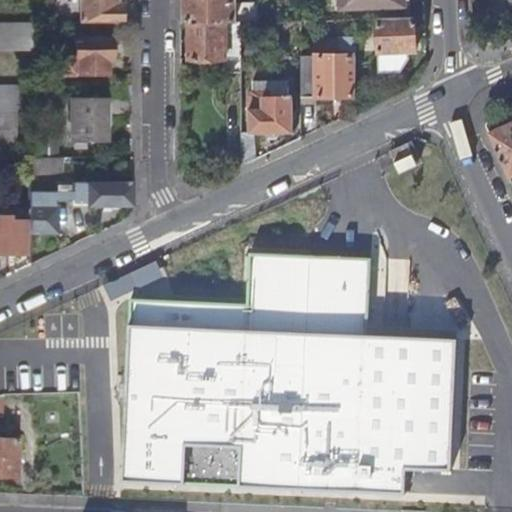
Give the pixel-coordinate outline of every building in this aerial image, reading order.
[(80,0),(81,22),(121,22),(120,4),(114,4),(114,0),(80,0)] [(190,22),(241,21),(252,22),(252,10),(235,10),(234,0),(186,0),(186,22),(190,22)] [(380,68),(415,67),(417,64),(416,17),(378,19),(380,68)] [(329,29),(356,27),(356,20),(328,20),(329,29)] [(190,59),(223,60),(223,74),(241,74),(241,58),(241,43),(241,21),(190,22),(190,59)] [(0,48),(32,48),(32,22),(0,22),(0,48)] [(344,56),(356,55),(356,37),(343,37),(344,56)] [(60,59),(61,75),(106,74),(106,60),(111,60),(111,40),(75,40),(75,59),(60,59)] [(256,43),(241,43),(241,58),(256,58),(256,43)] [(302,97),(357,97),(356,55),(344,56),(302,56),(302,97)] [(266,98),(289,97),(289,81),(260,81),(260,91),(266,91),(266,98)] [(0,110),(21,110),(21,85),(0,85),(0,110)] [(256,133),(293,131),(293,97),(289,97),(266,98),(266,91),(260,91),(255,90),(249,95),(250,133),(241,133),(241,164),(257,159),(256,133)] [(105,139),(105,98),(71,98),(71,139),(105,139)] [(0,144),(16,145),(16,115),(0,114),(0,144)] [(511,123),(488,133),(509,180),(511,178),(511,123)] [(30,183),(55,183),(62,184),(63,158),(30,158),(30,160),(30,172),(30,183)] [(30,233),(57,233),(57,206),(55,206),(55,183),(30,183),(30,189),(30,208),(30,233)] [(78,206),(131,206),(131,183),(70,183),(70,200),(78,200),(78,206)] [(248,427),(248,402),(367,407),(366,455),(448,458),(448,469),(511,471),(511,397),(451,396),(452,349),(476,350),(477,303),(455,302),(456,254),(432,253),(434,205),(386,204),(385,227),(314,225),(312,297),(265,295),(265,271),(217,269),(216,294),(167,292),(166,316),(108,314),(107,364),(131,365),(128,435),(177,437),(177,425),(248,427)] [(7,209),(0,208),(0,216),(9,216),(9,220),(25,220),(30,221),(30,208),(7,209)] [(0,216),(0,253),(25,253),(25,220),(9,220),(9,216),(0,216)] [(3,395),(0,395),(0,476),(18,477),(20,439),(0,438),(0,416),(3,417),(3,395)] [(260,432),(257,482),(306,484),(308,434),(260,432)]
